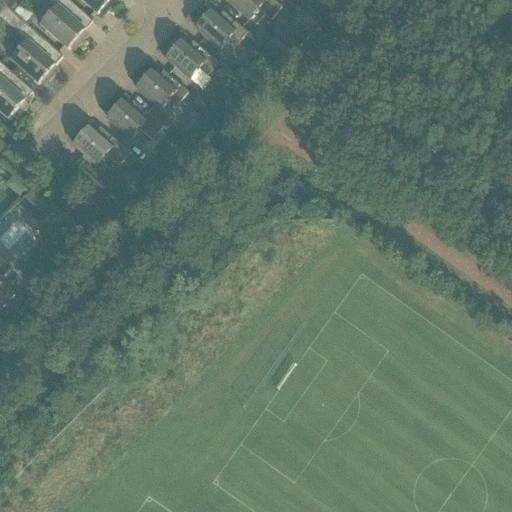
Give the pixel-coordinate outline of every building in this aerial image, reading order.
[(14,16),(21,7),(13,0),(12,0),(5,8),(14,16)] [(78,48),(88,37),(84,34),(93,24),(65,0),(51,0),(48,4),(56,11),(41,28),(68,52),(74,45),(78,48)] [(108,13),(118,2),(114,0),(78,0),(98,17),(104,10),(108,13)] [(226,0),(225,1),(256,27),(257,26),(264,17),(271,23),(283,10),(271,0),(226,0)] [(312,36),(323,24),(308,11),(302,6),(292,18),(312,36)] [(49,83),(58,72),(54,69),(63,59),(6,9),(0,14),(0,22),(27,46),(11,63),(18,69),(12,76),(28,90),(34,83),(38,87),(45,80),(49,83)] [(248,36),(223,14),(217,20),(211,14),(196,31),(220,52),(229,42),(236,49),(248,36)] [(283,67),(284,66),(292,56),(274,40),(265,51),(283,67)] [(218,66),(193,44),(188,50),(181,44),(166,60),(201,91),(210,82),(206,79),(218,66)] [(19,118),(28,108),(24,104),(33,94),(28,90),(12,76),(0,64),(0,114),(8,122),(15,115),(19,118)] [(188,95),(163,73),(158,79),(151,74),(137,90),(161,112),(170,102),(177,108),(188,95)] [(244,107),(253,97),(244,89),(235,99),(244,107)] [(128,109),(122,103),(107,120),(131,142),(140,132),(152,143),(163,129),(134,104),(128,109)] [(151,110),(147,115),(163,129),(166,132),(171,127),(151,110)] [(216,121),(209,129),(216,135),(223,127),(216,121)] [(130,156),(100,130),(95,136),(88,130),(74,147),(98,168),(106,158),(118,169),(130,156)] [(163,187),(175,176),(154,158),(144,170),(163,187)] [(28,193),(22,187),(15,195),(21,201),(28,193)] [(32,192),(17,207),(26,215),(40,229),(54,214),(40,200),(32,192)] [(134,218),(146,205),(136,197),(125,210),(134,218)] [(0,313),(16,298),(0,282),(11,271),(0,260),(0,327),(3,325),(0,321),(0,313)]
